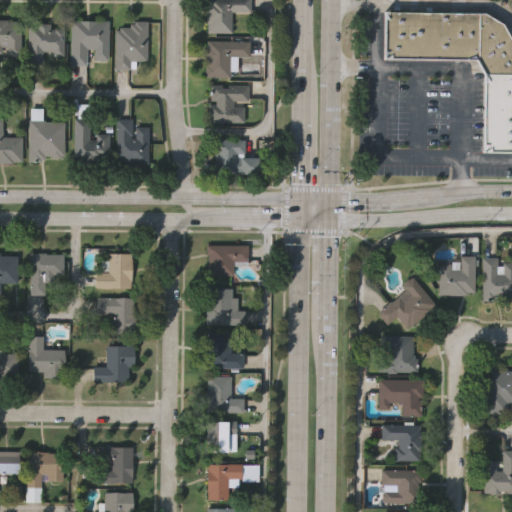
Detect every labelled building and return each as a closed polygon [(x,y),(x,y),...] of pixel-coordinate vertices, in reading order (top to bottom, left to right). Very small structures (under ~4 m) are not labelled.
[(250,0),(250,11),(232,11),(232,32),(207,32),(207,0),(250,0)] [(477,58),(467,58),(384,58),(385,11),(477,12),(477,58)] [(511,40),(511,74),(484,74),(477,58),(477,12),(484,12),(503,24),(511,40)] [(108,19),(108,61),(89,60),(89,64),(70,64),(70,19),(108,19)] [(0,20),(20,20),(19,55),(0,55),(0,20)] [(113,68),(114,26),(128,26),(128,20),(147,20),(146,60),(132,59),(132,68),(113,68)] [(45,56),(45,64),(27,64),(28,23),(63,23),(63,56),(45,56)] [(230,77),(205,77),(205,40),(249,40),(249,55),(236,55),(236,67),(230,67),(230,77)] [(484,74),(511,74),(511,152),(483,152),(484,81),(484,74)] [(211,120),(211,83),(246,84),(245,120),(211,120)] [(21,136),(21,161),(0,161),(0,117),(2,117),(2,136),(21,136)] [(72,159),(73,117),(91,118),(90,133),(108,134),(107,159),(72,159)] [(132,117),(132,125),(148,125),(148,162),(115,162),(115,117),(132,117)] [(29,119),(64,119),(64,158),(29,158),(29,119)] [(260,155),(259,173),(214,172),(214,138),(244,139),(244,155),(260,155)] [(232,260),(232,275),(206,275),(206,243),(246,244),(246,260),(232,260)] [(0,252),(17,253),(17,282),(0,282),(0,252)] [(44,277),(44,293),(29,293),(29,252),(62,252),(62,277),(44,277)] [(132,252),(132,287),(95,287),(95,271),(109,271),(109,252),(132,252)] [(472,254),(472,292),(436,292),(437,275),(429,275),(429,262),(456,263),(456,254),(472,254)] [(480,255),(496,255),(496,259),(511,259),(511,296),(480,296),(480,255)] [(404,289),(399,283),(409,274),(433,303),(403,327),(395,316),(385,323),(376,312),(404,289)] [(205,323),(205,287),(233,287),(233,323),(205,323)] [(113,312),(96,312),(96,296),(134,296),(134,325),(113,325),(113,312)] [(242,352),(241,367),(208,367),(208,330),(228,331),(228,352),(242,352)] [(412,371),(376,371),(376,334),(412,334),(412,371)] [(41,370),(28,370),(28,336),(42,336),(42,348),(64,348),(64,376),(41,376),(41,370)] [(105,366),(105,344),(134,344),(134,365),(128,365),(128,380),(92,380),(92,366),(105,366)] [(0,346),(1,346),(1,351),(17,352),(16,376),(0,375),(0,346)] [(511,369),(511,402),(505,402),(505,411),(482,411),(482,369),(511,369)] [(243,398),(242,411),(205,410),(206,375),(230,376),(229,397),(243,398)] [(398,414),(398,401),(387,401),(387,408),(375,408),(375,377),(420,378),(420,414),(398,414)] [(213,450),(213,420),(234,420),(234,450),(213,450)] [(417,459),(391,458),(392,439),(378,438),(379,421),(418,422),(417,459)] [(132,482),(94,482),(94,469),(110,469),(110,462),(99,462),(99,446),(132,446),(132,482)] [(511,490),(482,490),(482,458),(497,458),(497,448),(511,448),(511,490)] [(0,450),(21,450),(21,473),(0,473),(0,450)] [(39,500),(25,500),(26,451),(63,451),(63,474),(39,474),(39,500)] [(236,481),(228,481),(228,500),(207,500),(207,464),(236,464),(236,481)] [(380,468),(417,468),(417,501),(379,501),(380,468)] [(130,492),(130,511),(102,511),(102,492),(130,492)]
